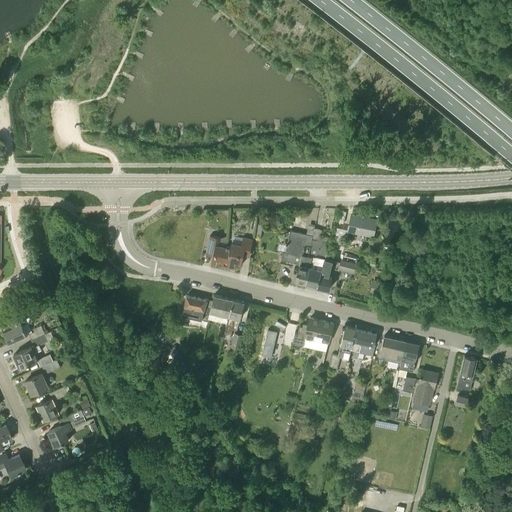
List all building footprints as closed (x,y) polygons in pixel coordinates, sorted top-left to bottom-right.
[(351,213),(347,231),(373,237),(378,219),(351,213)] [(318,287),(324,259),(324,258),(325,258),(329,239),(321,237),(321,235),(322,231),(315,229),(313,237),(308,256),(313,257),(312,263),(306,284),(318,287)] [(299,265),(300,262),(307,263),(307,261),(312,263),(313,257),(308,256),(313,237),(290,231),(288,244),(286,244),(286,245),(287,245),(286,253),(283,252),(281,261),(286,263),(286,262),(299,265)] [(223,266),(226,247),(220,245),(221,238),(210,235),(207,251),(213,252),(211,264),(223,266)] [(223,266),(236,268),(237,264),(241,265),(244,253),(250,254),(253,240),(243,237),(241,244),(231,242),(230,248),(226,247),(223,266)] [(333,260),(325,258),(324,258),(324,259),(318,287),(329,289),(332,277),(329,277),(333,260)] [(356,262),(342,258),(341,260),(339,268),(354,272),(356,262)] [(399,258),(397,272),(405,273),(408,260),(399,258)] [(306,284),(312,263),(307,261),(307,263),(300,262),(299,265),(295,281),(306,284)] [(370,292),(379,294),(382,281),(373,279),(370,292)] [(213,301),(210,311),(229,316),(233,299),(214,294),(213,301)] [(210,311),(213,301),(187,295),(182,315),(208,321),(208,319),(209,319),(210,311)] [(232,329),(238,331),(245,302),(233,299),(229,316),(227,324),(223,341),(224,341),(225,338),(230,339),(232,329)] [(28,303),(16,308),(18,312),(29,307),(28,303)] [(18,315),(9,319),(13,328),(4,332),(9,344),(27,336),(18,315)] [(333,323),(320,320),(310,318),(308,327),(300,326),(298,333),(295,332),(293,342),(326,351),(333,323)] [(217,339),(223,341),(227,324),(220,322),(217,339)] [(48,332),(47,329),(46,330),(44,325),(41,326),(41,325),(33,328),(34,331),(28,334),(31,340),(48,332)] [(147,333),(157,333),(156,325),(146,326),(147,333)] [(351,350),(356,329),(345,326),(338,354),(332,354),(329,368),(337,370),(340,357),(342,357),(342,358),(348,360),(351,350)] [(268,329),(262,355),(271,358),(277,331),(268,329)] [(351,350),(360,352),(361,348),(368,350),(366,354),(372,356),(377,334),(356,329),(351,350)] [(48,332),(31,340),(34,346),(14,355),(20,369),(38,361),(34,352),(41,349),(39,344),(54,338),(51,331),(48,332)] [(243,335),(237,334),(234,333),(230,350),(240,352),(243,335)] [(401,363),(406,341),(384,336),(379,359),(400,363),(401,363)] [(188,353),(177,341),(173,345),(167,361),(182,377),(192,367),(183,358),(188,353)] [(401,363),(400,363),(398,376),(406,377),(407,371),(413,372),(420,344),(406,341),(401,363)] [(165,363),(166,360),(171,348),(161,344),(158,351),(155,358),(165,363)] [(477,358),(464,355),(456,387),(469,389),(477,358)] [(56,359),(42,365),(45,373),(60,367),(56,359)] [(422,369),(419,379),(414,401),(430,405),(438,373),(422,369)] [(49,387),(43,373),(26,381),(32,395),(49,387)] [(407,376),(402,390),(413,393),(417,379),(407,376)] [(67,385),(59,389),(50,393),(52,398),(37,405),(43,420),(60,413),(56,404),(57,403),(55,398),(70,391),(67,385)] [(361,403),(365,389),(354,386),(351,401),(361,403)] [(469,398),(457,395),(455,404),(467,407),(469,398)] [(83,408),(91,405),(87,397),(79,400),(83,408)] [(219,401),(217,400),(208,399),(207,407),(218,409),(219,401)] [(322,423),(326,404),(318,402),(314,421),(322,423)] [(81,409),(67,416),(58,420),(61,426),(48,431),(55,446),(70,440),(67,435),(66,432),(70,430),(73,429),(72,427),(86,421),(81,409)] [(294,411),(292,422),(308,425),(311,415),(294,411)] [(434,416),(424,414),(421,427),(431,429),(434,416)] [(5,424),(0,426),(0,451),(4,450),(1,444),(12,439),(5,424)] [(5,454),(0,455),(0,467),(5,466),(10,476),(26,469),(19,455),(8,460),(5,454)]
